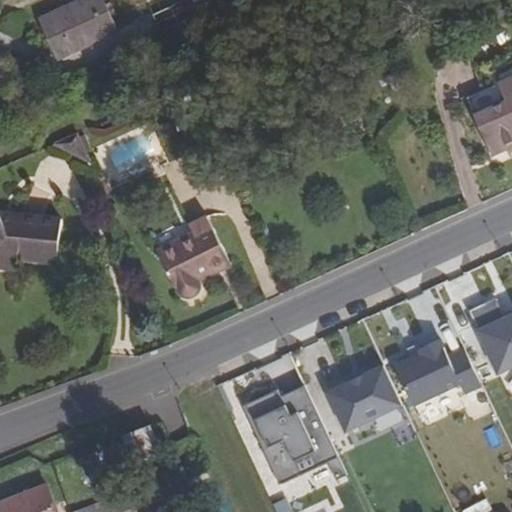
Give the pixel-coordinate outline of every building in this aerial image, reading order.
[(89,0),(78,0),(31,22),(48,60),(104,34),(89,0)] [(215,0),(177,0),(153,9),(162,35),(221,14),(215,0)] [(503,104),(471,118),(489,157),(511,146),(511,77),(495,85),(503,104)] [(10,217),(10,211),(8,211),(5,204),(0,206),(0,263),(26,265),(27,255),(66,258),(69,217),(15,212),(15,218),(10,217)] [(190,236),(154,255),(174,293),(177,297),(181,300),(186,300),(191,298),(194,295),(196,291),(197,282),(227,267),(203,220),(186,228),(190,236)] [(470,309),(499,373),(511,367),(511,312),(506,315),(498,297),(470,309)] [(394,362),(414,405),(463,382),(449,353),(440,335),(418,346),(420,350),(394,362)] [(466,345),(449,353),(463,382),(468,392),(485,384),(466,345)] [(347,431),(404,404),(383,361),(327,389),(347,431)] [(279,390),(244,406),(281,484),(329,462),(337,480),(348,475),(306,386),(282,397),(279,390)] [(152,428),(125,439),(135,464),(162,454),(152,428)] [(89,486),(103,482),(95,455),(81,460),(89,486)] [(59,511),(50,486),(3,503),(6,511),(59,511)] [(463,509),(464,511),(488,511),(493,510),(488,498),(463,509)]
